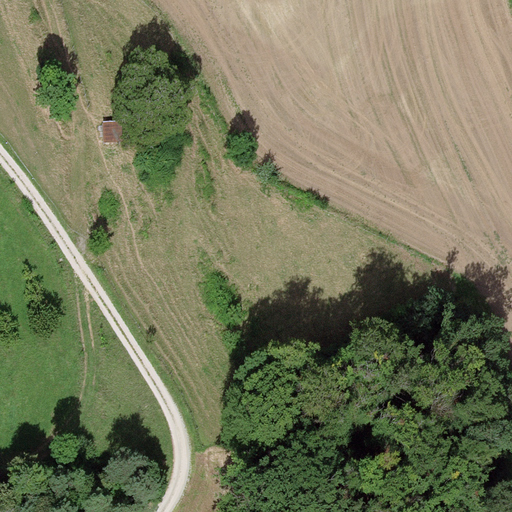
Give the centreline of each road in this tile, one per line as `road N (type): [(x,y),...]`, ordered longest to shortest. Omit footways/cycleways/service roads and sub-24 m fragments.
road 1 (track): [(0,511),(49,467),(74,393),(89,283),(50,0)]
road 2 (track): [(156,511),(178,452),(173,416),(0,159)]
